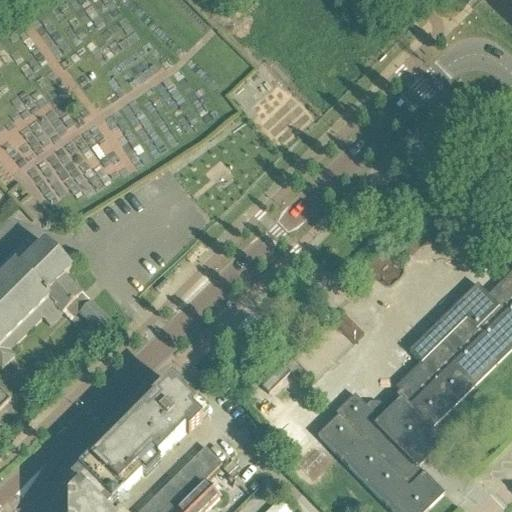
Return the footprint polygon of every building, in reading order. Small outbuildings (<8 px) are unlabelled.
[(51,331),(83,300),(65,282),(72,276),(46,249),(39,255),(29,245),(0,273),(0,440),(6,434),(0,427),(0,415),(11,405),(0,392),(0,370),(3,374),(15,362),(11,357),(44,324),(51,331)] [(388,511),(431,511),(445,498),(419,471),(443,447),(431,435),(511,355),(511,277),(486,303),(475,291),(409,355),(421,367),(396,391),(399,395),(383,411),(379,408),(371,408),(367,411),(355,399),(335,418),(338,421),(318,441),(388,511)] [(105,345),(116,334),(91,309),(80,319),(105,345)] [(293,366),(286,373),(290,378),(299,386),(306,379),(293,366)] [(284,371),(261,393),(268,399),(290,378),(286,373),(284,371)] [(179,511),(222,470),(206,453),(146,511),(121,511),(120,511),(119,511),(112,511),(187,438),(190,441),(207,425),(172,389),(155,405),(153,403),(68,487),(72,490),(71,511),(179,511)] [(211,511),(220,504),(204,488),(180,511),(211,511)]
